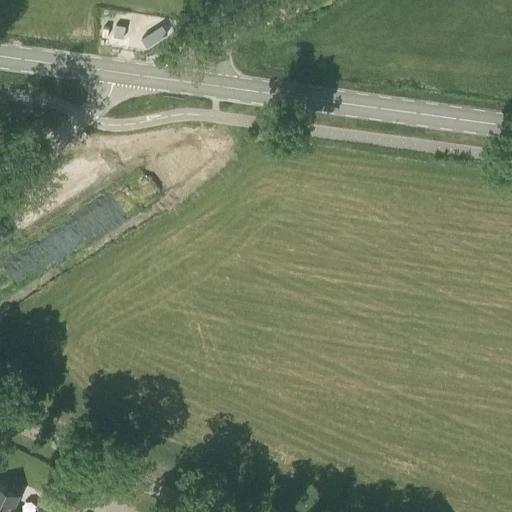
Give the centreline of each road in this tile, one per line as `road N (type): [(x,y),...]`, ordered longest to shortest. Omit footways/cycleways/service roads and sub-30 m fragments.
road 1 (secondary): [(511,128),(203,85)]
road 2 (unclassified): [(209,511),(0,413)]
road 3 (unclassified): [(0,172),(103,101),(121,74)]
road 4 (secondary): [(121,74),(0,57)]
